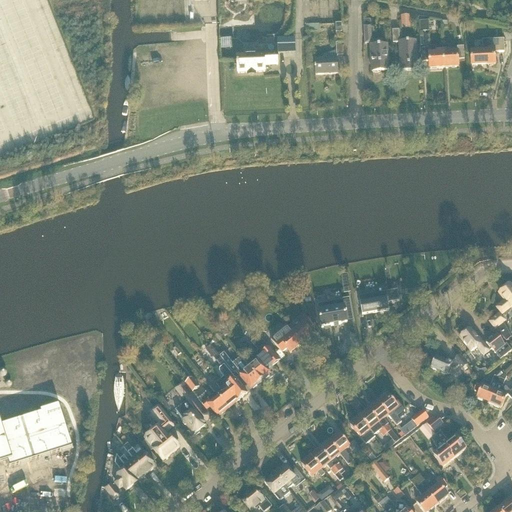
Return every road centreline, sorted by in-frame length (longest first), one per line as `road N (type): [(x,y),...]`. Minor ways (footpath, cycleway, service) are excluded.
road 1 (tertiary): [(0,197),(233,133),(492,116)]
road 2 (unclassified): [(179,511),(378,353)]
road 3 (residential): [(460,511),(508,474),(468,421),(417,398),(378,353)]
road 4 (unclassified): [(378,353),(484,270),(511,266)]
